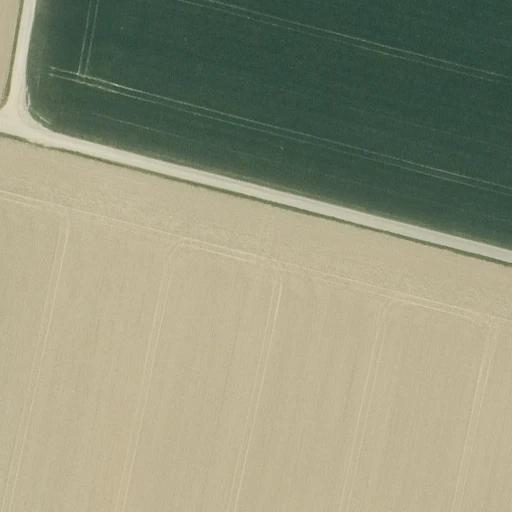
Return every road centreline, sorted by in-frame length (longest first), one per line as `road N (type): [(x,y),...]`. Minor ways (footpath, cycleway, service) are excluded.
road 1 (track): [(511,262),(0,131)]
road 2 (track): [(9,133),(32,0)]
